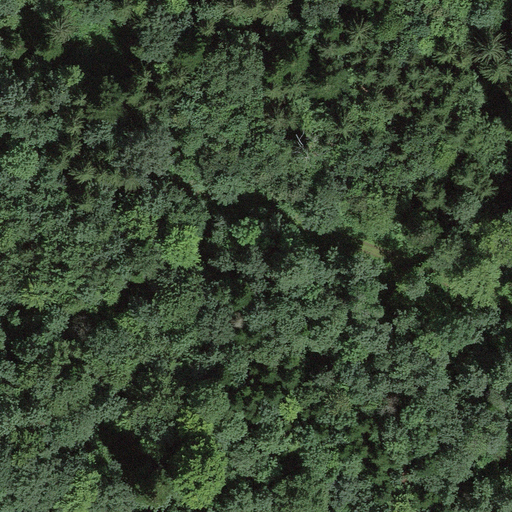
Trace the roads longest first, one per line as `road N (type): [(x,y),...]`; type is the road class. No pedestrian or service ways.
road 1 (track): [(0,188),(139,175),(200,190),(511,311)]
road 2 (track): [(352,511),(318,488),(251,483),(193,511)]
